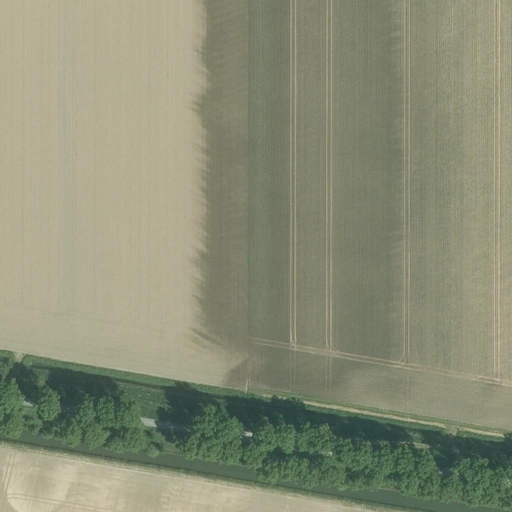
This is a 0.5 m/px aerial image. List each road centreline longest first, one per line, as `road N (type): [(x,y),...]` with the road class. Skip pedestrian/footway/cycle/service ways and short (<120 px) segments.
road 1 (unclassified): [(0,396),(511,483)]
road 2 (track): [(235,436),(0,378)]
